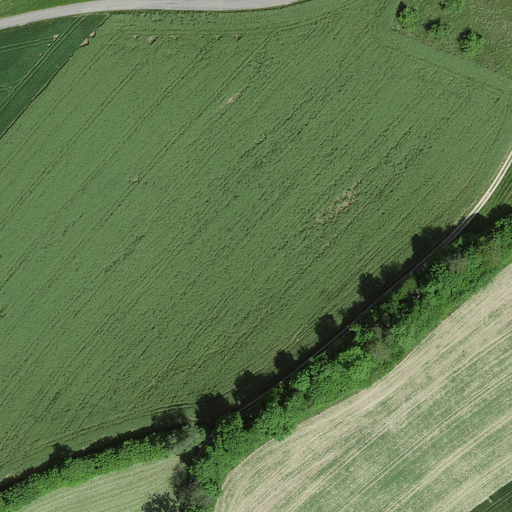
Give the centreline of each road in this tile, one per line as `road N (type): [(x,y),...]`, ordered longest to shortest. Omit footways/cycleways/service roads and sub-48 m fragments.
road 1 (track): [(511,150),(426,265),(356,332),(212,432),(186,511)]
road 2 (unclassified): [(308,0),(264,9),(105,11),(0,29)]
